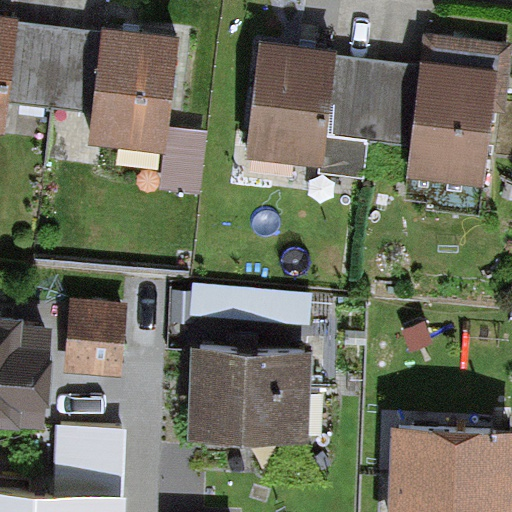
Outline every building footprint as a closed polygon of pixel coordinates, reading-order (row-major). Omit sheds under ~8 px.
[(45,107),(52,35),(0,28),(0,117),(2,100),(45,107)] [(170,46),(52,35),(45,107),(93,111),(90,143),(165,150),(161,188),(193,191),(198,133),(162,129),(170,46)] [(381,69),(258,56),(249,164),(354,173),(357,142),(373,142),(381,69)] [(491,80),(381,69),(373,142),(407,146),(405,171),(481,179),(491,80)] [(317,326),(321,297),(222,283),(218,311),(317,326)] [(121,310),(71,306),(65,368),(115,372),(121,310)] [(46,335),(0,332),(0,423),(41,425),(46,335)] [(307,353),(190,348),(186,427),(304,432),(307,353)] [(498,511),(500,439),(394,438),(393,511),(498,511)] [(0,511),(115,511),(116,498),(0,492),(0,511)]
